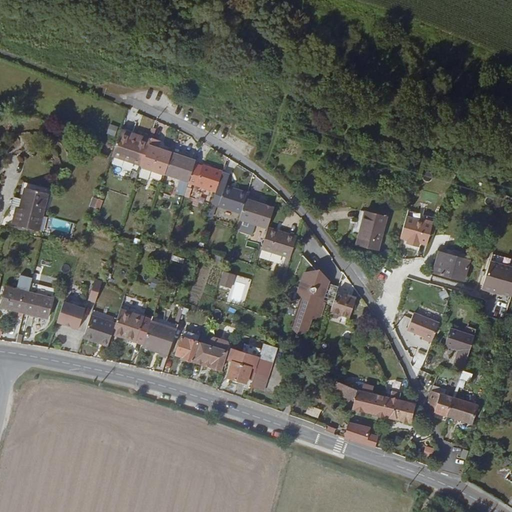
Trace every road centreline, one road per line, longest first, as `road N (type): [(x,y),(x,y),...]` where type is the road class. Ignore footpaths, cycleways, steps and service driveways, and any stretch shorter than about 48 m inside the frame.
road 1 (residential): [(447,482),(442,443),(378,311),(310,220),(214,141),(106,93)]
road 2 (secondary): [(0,352),(196,395),(447,482)]
road 3 (unknown): [(378,311),(411,258),(498,285)]
